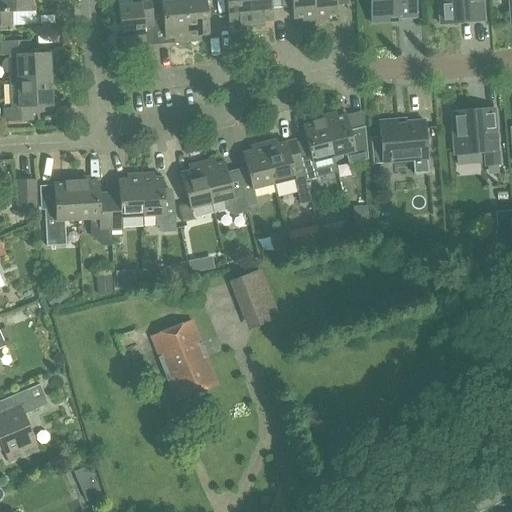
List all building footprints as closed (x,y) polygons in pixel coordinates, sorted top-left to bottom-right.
[(0,0),(0,26),(11,26),(10,12),(30,11),(29,0),(0,0)] [(151,8),(149,0),(132,0),(133,5),(117,7),(121,49),(134,47),(134,43),(143,42),(142,28),(153,27),(152,8),(151,8)] [(162,0),(149,0),(151,8),(152,8),(159,7),(163,40),(172,39),(173,44),(187,43),(183,0),(163,2),(162,0)] [(183,0),(187,43),(200,41),(199,37),(208,36),(204,0),(183,0)] [(225,0),(228,27),(237,26),(237,31),(250,30),(247,0),(225,0)] [(247,0),(250,30),(263,28),(263,23),(272,22),(269,0),(247,0)] [(289,0),(291,20),(301,19),(301,24),(315,23),(312,0),(289,0)] [(312,0),(315,23),(327,22),(327,17),(336,16),(334,0),(312,0)] [(368,0),(371,24),(389,23),(388,20),(415,18),(413,0),(368,0)] [(436,0),(439,24),(483,21),(481,0),(436,0)] [(9,73),(9,81),(9,82),(50,80),(49,53),(30,54),(29,41),(0,42),(0,56),(8,56),(8,58),(6,59),(5,59),(4,60),(3,61),(3,62),(2,63),(2,64),(2,65),(2,66),(2,67),(2,68),(3,69),(3,70),(4,71),(5,72),(6,72),(9,73)] [(3,108),(3,122),(31,121),(30,108),(51,107),(50,80),(9,82),(10,108),(3,108)] [(483,154),(484,167),(499,165),(494,109),(450,113),(454,157),(483,154)] [(335,113),(323,116),(333,157),(346,154),(349,163),(367,159),(365,127),(349,130),(345,115),(336,118),(335,113)] [(320,161),(333,157),(323,116),(310,119),(311,124),(302,126),(307,146),(298,148),(302,165),(309,194),(314,193),(312,186),(319,184),(324,178),(320,161)] [(397,123),(396,121),(378,122),(380,137),(371,137),(373,164),(382,163),(382,165),(413,162),(414,173),(428,172),(423,121),(397,123)] [(276,139),(263,143),(274,185),(274,184),(277,194),(295,189),(299,205),(311,202),(309,194),(302,165),(298,148),(297,144),(287,146),(286,142),(277,144),(276,139)] [(245,167),(236,169),(246,207),(255,205),(256,204),(252,190),(274,185),(263,143),(249,146),(251,152),(242,154),(245,167)] [(201,163),(211,204),(223,201),(226,212),(233,216),(247,212),(246,207),(236,169),(226,172),(224,162),(215,164),(214,160),(201,163)] [(178,206),(182,223),(193,220),(191,209),(211,204),(201,163),(187,167),(188,171),(180,173),(187,204),(178,206)] [(119,192),(109,192),(111,232),(122,231),(121,218),(142,217),(140,174),(126,175),(127,180),(118,181),(119,192)] [(140,174),(142,217),(155,216),(155,228),(160,233),(175,233),(175,226),(174,209),(172,188),(163,189),(163,178),(153,179),(152,174),(140,174)] [(76,178),(78,221),(90,220),(91,232),(92,238),(100,247),(110,246),(109,232),(111,232),(109,192),(98,192),(97,181),(88,182),(88,177),(76,178)] [(45,233),(46,246),(66,245),(64,221),(78,221),(76,178),(62,178),(62,184),(52,184),(54,216),(44,216),(45,233)] [(15,180),(16,213),(36,213),(35,179),(15,180)] [(255,205),(246,207),(247,212),(248,216),(257,213),(255,205)] [(353,206),(353,231),(368,231),(368,206),(353,206)] [(511,229),(511,211),(495,212),(498,247),(511,247),(511,229)] [(299,229),(288,232),(291,248),(302,245),(299,229)] [(200,260),(188,261),(190,273),(201,271),(200,260)] [(170,278),(185,274),(182,263),(167,267),(170,278)] [(147,285),(160,285),(159,271),(146,272),(147,285)] [(268,289),(261,271),(232,282),(234,289),(250,329),(279,318),(268,289)] [(95,279),(98,298),(114,296),(111,277),(95,279)] [(51,294),(43,301),(53,311),(60,304),(51,294)] [(25,336),(43,329),(37,314),(19,322),(25,336)] [(149,336),(176,401),(218,384),(192,319),(149,336)] [(0,370),(1,371),(0,368),(0,348),(5,346),(3,342),(11,339),(6,327),(0,329),(0,370)] [(26,390),(14,395),(20,409),(0,417),(0,451),(4,449),(9,462),(25,456),(24,453),(34,448),(36,452),(39,450),(34,437),(33,438),(23,415),(48,404),(40,384),(26,390)] [(89,465),(76,471),(80,482),(93,476),(89,465)]
